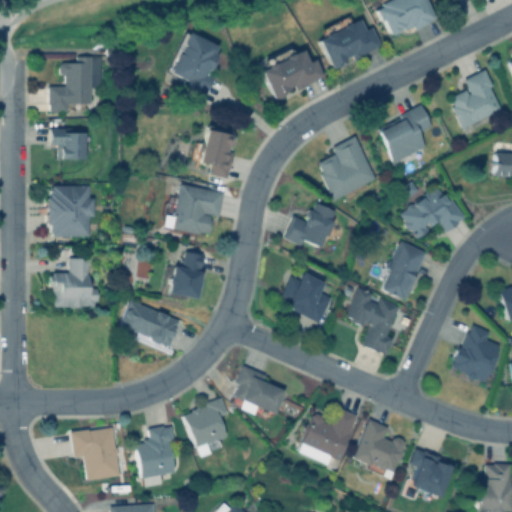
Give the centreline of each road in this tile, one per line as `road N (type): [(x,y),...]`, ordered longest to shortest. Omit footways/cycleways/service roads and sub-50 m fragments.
road 1 (residential): [(177,375),(228,323),(257,179),(283,138),(306,118),(511,15)]
road 2 (residential): [(228,323),(398,397),(511,431)]
road 3 (residential): [(9,56),(9,305)]
road 4 (residential): [(511,234),(478,240),(398,397)]
road 5 (residential): [(10,399),(130,397),(177,375)]
road 6 (residential): [(10,399),(24,466),(62,511)]
